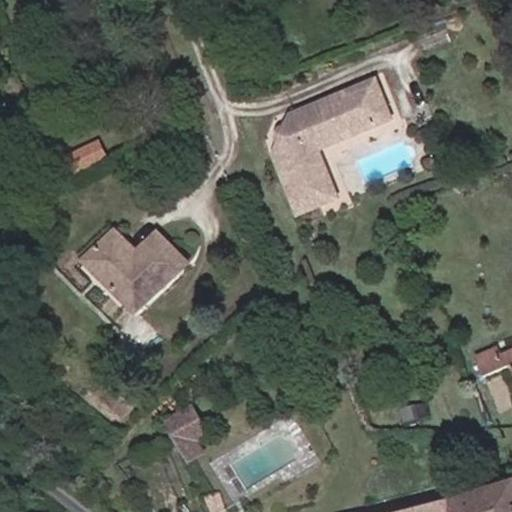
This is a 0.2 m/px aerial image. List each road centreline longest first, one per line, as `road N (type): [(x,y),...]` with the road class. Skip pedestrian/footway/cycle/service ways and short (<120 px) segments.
road 1 (track): [(235,118),(187,0)]
road 2 (unclassified): [(0,434),(96,511)]
